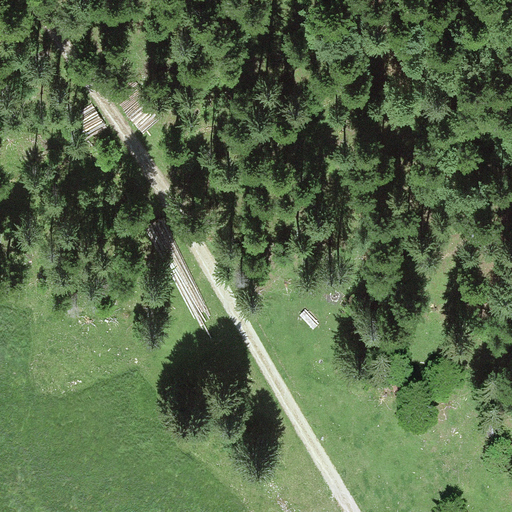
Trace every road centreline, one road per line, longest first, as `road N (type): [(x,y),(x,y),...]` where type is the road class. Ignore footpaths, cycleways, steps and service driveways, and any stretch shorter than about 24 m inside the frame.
road 1 (track): [(276,385),(153,173),(36,0)]
road 2 (track): [(350,511),(276,385)]
